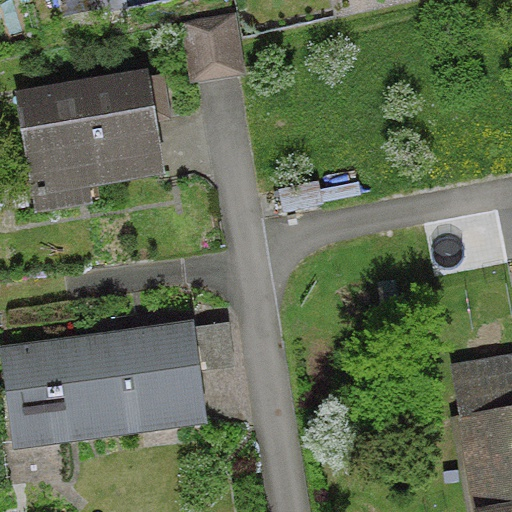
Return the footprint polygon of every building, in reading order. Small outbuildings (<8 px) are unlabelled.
[(98,0),(63,0),(67,12),(99,5),(98,0)] [(235,11),(184,21),(196,85),(247,75),(235,11)] [(151,79),(148,64),(13,89),(35,212),(93,202),(90,188),(167,174),(158,122),(171,119),(164,76),(151,79)] [(196,329),(195,320),(0,344),(0,345),(13,449),(208,424),(201,370),(196,329)] [(229,325),(196,329),(201,370),(234,365),(229,325)] [(454,417),(472,511),(511,511),(511,355),(452,367),(461,416),(454,417)]
